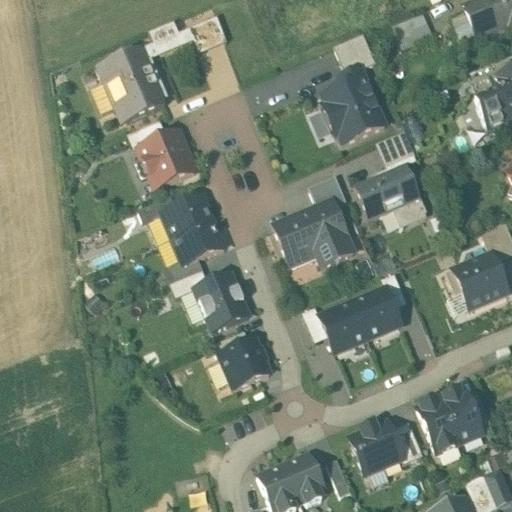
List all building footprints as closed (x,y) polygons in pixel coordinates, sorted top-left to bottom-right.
[(479,3),(460,11),(474,43),(506,29),(507,31),(511,28),(511,0),(487,0),(491,8),(482,11),(479,3)] [(421,17),(390,30),(400,53),(432,41),(421,17)] [(172,26),(147,36),(154,53),(179,42),(172,26)] [(332,52),(344,80),(359,73),(359,75),(374,68),(362,39),(332,52)] [(138,52),(101,69),(108,85),(101,88),(112,115),(119,112),(126,127),(163,110),(154,89),(160,87),(149,63),(144,65),(138,52)] [(511,70),(509,63),(464,82),(465,83),(462,84),(466,94),(511,74),(511,70)] [(344,80),(336,83),(340,92),(320,100),(323,109),(320,110),(321,112),(325,110),(337,138),(333,140),(333,142),(337,141),(340,149),(383,131),(359,75),(359,73),(344,80)] [(511,74),(466,94),(485,138),(511,126),(511,74)] [(157,126),(130,137),(135,149),(129,151),(131,156),(136,154),(164,142),(157,126)] [(413,161),(402,136),(373,148),(384,173),(413,161)] [(135,149),(130,137),(124,140),(129,151),(135,149)] [(164,142),(136,154),(142,167),(134,170),(140,184),(147,181),(153,194),(193,177),(186,160),(183,161),(174,138),(164,142)] [(402,171),(351,193),(366,227),(400,212),(417,205),(413,195),(402,171)] [(333,181),(306,193),(314,212),(329,206),(332,212),(344,207),(333,181)] [(417,205),(400,212),(406,226),(424,218),(414,194),(413,195),(417,205)] [(168,202),(149,210),(154,222),(159,220),(173,213),(168,202)] [(173,213),(159,220),(159,221),(160,220),(170,245),(211,228),(200,202),(173,213)] [(314,212),(271,231),(285,264),(312,253),(319,271),(351,258),(343,240),(344,240),(332,212),(329,206),(314,212)] [(211,228),(170,245),(181,270),(180,270),(180,271),(181,271),(195,265),(222,254),(211,228)] [(488,260),(450,276),(467,316),(505,299),(488,260)] [(195,265),(181,271),(180,271),(175,273),(180,284),(200,276),(195,265)] [(180,284),(167,290),(173,304),(193,295),(193,294),(206,289),(201,276),(180,284)] [(206,289),(193,294),(193,295),(199,308),(197,308),(203,324),(205,323),(211,337),(246,322),(239,307),(241,306),(236,293),(234,294),(228,280),(206,289)] [(366,344),(400,330),(384,290),(349,304),(366,344)] [(331,358),(366,344),(349,304),(315,318),(331,358)] [(242,336),(209,350),(215,363),(217,362),(217,360),(247,347),(242,336)] [(247,347),(217,360),(217,362),(231,394),(267,379),(261,364),(263,363),(259,354),(257,354),(253,345),(247,347)] [(461,392),(437,402),(455,444),(478,435),(461,392)] [(437,402),(416,410),(434,453),(455,444),(437,402)] [(371,432),(359,437),(360,439),(347,444),(362,480),(399,465),(400,464),(388,436),(384,428),(372,433),(371,432)] [(420,461),(406,428),(388,436),(400,464),(399,465),(401,470),(420,461)] [(323,498),(307,459),(281,470),(297,509),(303,506),(304,510),(319,504),(318,500),(323,498)] [(348,497),(334,464),(324,468),(338,502),(348,497)] [(281,470),(255,481),(268,511),(292,511),(297,509),(281,470)] [(497,473),(481,480),(486,492),(494,511),(498,511),(511,506),(497,473)] [(481,480),(462,488),(467,500),(486,492),(481,480)] [(467,511),(463,501),(437,511),(467,511)]
